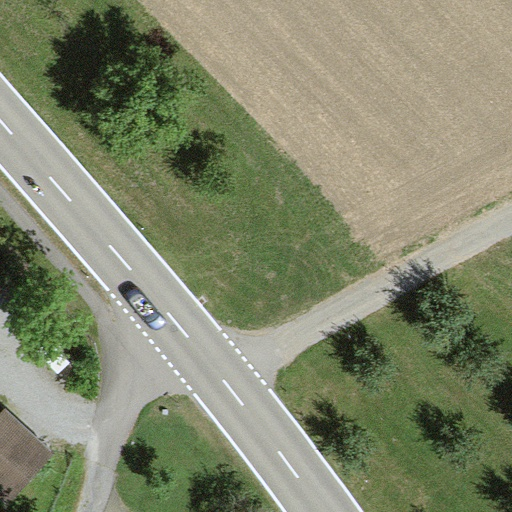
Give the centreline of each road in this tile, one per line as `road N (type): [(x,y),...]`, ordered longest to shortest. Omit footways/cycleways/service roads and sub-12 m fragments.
road 1 (tertiary): [(0,120),(224,378),(322,511)]
road 2 (track): [(511,231),(296,331),(224,378)]
